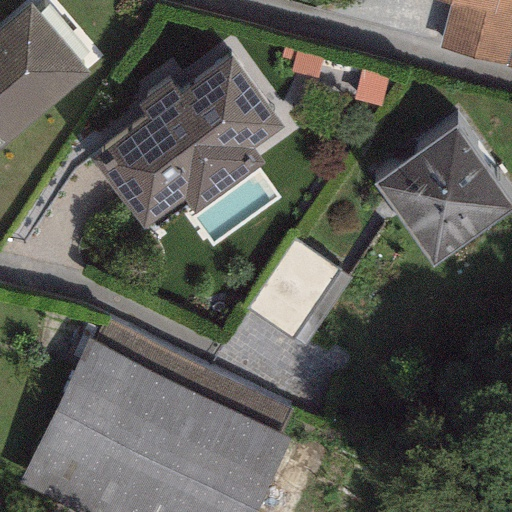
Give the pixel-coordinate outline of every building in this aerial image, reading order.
[(503,67),(511,34),(511,0),(495,0),(492,13),(449,2),(437,49),(503,67)] [(439,0),(449,2),(492,13),(495,0),(439,0)] [(30,5),(0,30),(0,148),(87,74),(83,70),(97,59),(50,5),(39,14),(30,5)] [(511,34),(503,67),(511,68),(511,34)] [(142,119),(88,156),(140,231),(183,202),(193,216),(263,167),(251,149),(281,129),(231,57),(178,93),(167,77),(130,103),(142,119)] [(511,209),(453,127),(371,186),(430,268),(511,209)] [(349,281),(288,238),(241,304),(302,347),(349,281)] [(252,511),(289,438),(85,339),(15,483),(73,511),(252,511)]
